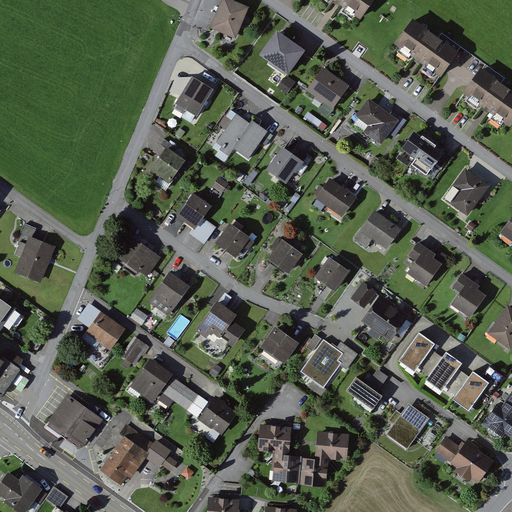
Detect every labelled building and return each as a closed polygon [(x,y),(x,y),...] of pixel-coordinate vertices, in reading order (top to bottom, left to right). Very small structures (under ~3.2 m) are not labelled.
[(232,38),(245,7),(227,0),(219,0),(208,28),(232,38)] [(371,0),(329,0),(357,20),(371,0)] [(456,52),(412,18),(394,42),(438,76),(456,52)] [(288,76),(306,52),(277,31),(259,55),(288,76)] [(511,117),(511,93),(478,68),(458,94),(504,128),(511,117)] [(331,109),(347,87),(322,69),(306,91),(331,109)] [(193,121),(212,90),(192,78),(173,109),(193,121)] [(358,115),(370,124),(365,131),(386,145),(403,122),(370,99),(358,115)] [(208,143),(252,162),(267,127),(224,108),(208,143)] [(431,171),(445,150),(416,130),(402,151),(431,171)] [(289,155),(280,148),(264,171),(283,185),(304,156),(294,148),(289,155)] [(184,162),(166,149),(148,172),(166,185),(184,162)] [(467,215),(488,185),(464,168),(453,184),(460,189),(450,202),(467,215)] [(230,184),(221,177),(215,186),(224,192),(230,184)] [(354,198),(328,179),(314,198),(340,217),(354,198)] [(209,206),(190,193),(173,217),(193,230),(209,206)] [(398,230),(373,212),(359,232),(383,250),(398,230)] [(511,244),(511,216),(499,236),(511,244)] [(248,240),(227,226),(215,244),(235,258),(248,240)] [(163,257),(131,235),(117,255),(149,277),(163,257)] [(41,283),(56,247),(31,237),(16,273),(41,283)] [(299,254),(279,241),(266,260),(287,273),(299,254)] [(424,287),(442,261),(417,243),(407,255),(415,261),(405,273),(424,287)] [(348,272),(326,257),(313,276),(334,291),(348,272)] [(191,286),(170,272),(150,302),(170,316),(191,286)] [(470,315),(485,294),(459,276),(451,288),(460,294),(453,303),(470,315)] [(412,318),(364,284),(352,302),(372,316),(366,325),(393,344),(412,318)] [(0,333),(16,312),(0,299),(0,333)] [(226,333),(233,338),(229,344),(234,348),(246,330),(234,322),(238,315),(229,309),(218,301),(198,331),(209,338),(212,332),(222,339),(226,333)] [(509,350),(511,346),(511,309),(506,305),(486,333),(509,350)] [(136,309),(132,317),(143,323),(147,315),(136,309)] [(127,329),(102,312),(87,334),(111,351),(127,329)] [(293,341),(273,326),(258,344),(279,360),(293,341)] [(435,345),(419,333),(399,361),(415,372),(418,369),(431,350),(435,345)] [(148,344),(136,337),(124,355),(135,363),(148,344)] [(321,340),(298,372),(320,387),(337,363),(334,361),(339,353),(321,340)] [(24,361),(9,350),(2,359),(0,357),(0,395),(1,396),(21,370),(18,368),(24,361)] [(442,358),(431,350),(418,369),(429,376),(442,358)] [(462,364),(446,352),(442,358),(429,376),(426,380),(442,391),(458,369),(462,364)] [(173,374),(152,359),(132,388),(154,402),(173,374)] [(366,385),(376,393),(388,376),(377,369),(373,375),(368,372),(364,379),(368,382),(366,385)] [(469,377),(458,369),(444,388),(455,396),(469,377)] [(488,383),(472,372),(469,377),(455,396),(453,400),(469,411),(488,383)] [(216,397),(212,403),(175,377),(164,393),(223,435),(239,413),(216,397)] [(376,393),(366,385),(355,378),(345,391),(372,410),(382,397),(376,393)] [(504,438),(507,433),(511,436),(511,395),(504,407),(499,403),(488,419),(494,423),(491,428),(504,438)] [(92,402),(88,409),(69,396),(50,423),(85,448),(104,420),(96,415),(101,408),(92,402)] [(401,414),(396,410),(389,421),(394,424),(386,435),(407,451),(430,419),(408,404),(401,414)] [(179,462),(170,456),(173,452),(158,441),(156,443),(128,424),(121,434),(126,437),(102,471),(125,487),(147,457),(162,467),(164,465),(173,471),(179,462)] [(259,451),(277,454),(291,455),(294,428),(262,424),(259,451)] [(319,431),(316,458),(330,460),(348,462),(352,435),(319,431)] [(461,449),(445,437),(435,451),(451,462),(461,449)] [(494,462),(466,442),(461,449),(451,462),(449,465),(477,484),(494,462)] [(300,485),(303,457),(291,455),(277,454),(274,482),(300,485)] [(303,457),(300,485),(327,488),(330,460),(316,458),(303,457)] [(22,511),(40,488),(20,474),(16,480),(5,472),(0,479),(0,495),(3,498),(1,501),(16,511),(22,511)] [(208,511),(240,511),(242,499),(210,495),(208,511)] [(268,502),(266,511),(299,511),(300,506),(268,502)]
